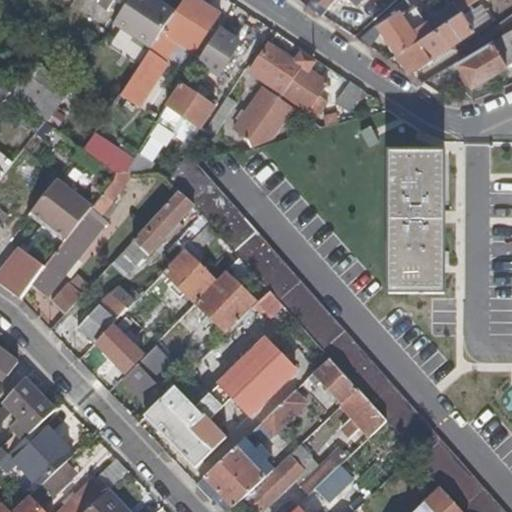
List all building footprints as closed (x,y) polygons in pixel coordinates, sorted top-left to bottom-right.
[(99,0),(98,3),(108,10),(114,0),(115,0),(125,6),(129,0),(99,0)] [(174,12),(153,0),(129,0),(125,6),(112,26),(149,50),(156,39),(162,31),(174,12)] [(219,16),(194,0),(181,0),(174,12),(162,31),(195,53),(219,16)] [(324,6),(315,0),(312,0),(307,6),(320,15),(326,8),(324,6)] [(375,26),(395,55),(417,40),(447,19),(459,11),(475,0),(454,0),(424,22),(412,5),(399,14),(397,10),(375,26)] [(470,28),(459,11),(447,19),(458,36),(470,28)] [(458,36),(447,19),(417,40),(430,58),(459,38),(458,36)] [(511,28),(507,31),(458,61),(473,86),(511,61),(511,28)] [(238,45),(217,31),(196,62),(217,76),(238,45)] [(168,47),(156,39),(149,50),(128,83),(146,94),(166,63),(160,60),(168,47)] [(417,40),(395,55),(408,72),(430,58),(417,40)] [(268,45),(250,73),(316,117),(323,107),(314,101),(326,84),(308,71),(314,62),(301,53),(295,63),(268,45)] [(70,90),(33,63),(24,76),(11,96),(46,122),(48,124),(70,90)] [(11,68),(0,85),(0,87),(11,96),(24,76),(11,68)] [(349,114),(363,92),(341,77),(327,97),(335,102),(334,104),(349,114)] [(99,109),(107,115),(122,91),(114,85),(99,109)] [(166,108),(181,117),(182,116),(201,128),(214,107),(181,85),(166,108)] [(0,87),(0,110),(11,96),(0,87)] [(234,130),(248,140),(252,145),(270,138),(291,108),(262,89),(234,130)] [(236,101),(228,95),(206,129),(214,134),(236,101)] [(181,117),(166,108),(156,124),(189,146),(200,129),(181,117)] [(248,140),(234,130),(228,139),(236,144),(248,140)] [(94,138),(84,150),(97,160),(106,147),(94,138)] [(443,153),(389,154),(387,293),(442,295),(443,223),(443,153)] [(211,223),(210,224),(240,258),(254,273),(265,286),(270,292),(287,310),(466,511),(502,511),(190,162),(163,168),(181,190),(211,223)] [(103,217),(138,172),(123,174),(118,175),(115,181),(93,208),(66,243),(44,270),(32,286),(47,297),(108,221),(103,217)] [(93,208),(58,181),(30,216),(66,243),(93,208)] [(175,243),(184,252),(210,224),(211,223),(190,200),(181,190),(114,262),(127,273),(145,253),(148,255),(163,240),(166,243),(181,226),(178,223),(190,211),(197,219),(175,243)] [(20,251),(0,276),(0,285),(21,300),(32,286),(44,270),(20,251)] [(225,273),(240,287),(254,273),(240,258),(225,273)] [(210,289),(177,259),(164,273),(196,304),(210,289)] [(257,303),(252,299),(240,287),(225,273),(210,289),(196,304),(226,333),(257,303)] [(70,284),(82,296),(91,287),(78,274),(70,284)] [(82,296),(70,284),(69,283),(52,302),(66,315),(82,296)] [(257,303),(257,304),(270,292),(265,286),(252,299),(257,303)] [(126,309),(128,311),(135,304),(120,289),(107,299),(78,329),(94,343),(126,309)] [(172,389),(144,417),(194,469),(294,372),(264,341),(228,377),(221,370),(267,323),(271,327),(287,310),(270,292),(257,304),(211,350),(206,356),(197,364),(212,379),(219,386),(194,411),(172,389)] [(114,367),(124,377),(144,357),(134,347),(114,367)] [(203,352),(206,356),(211,350),(208,347),(203,352)] [(155,384),(160,378),(156,374),(169,361),(157,348),(125,380),(149,406),(163,393),(155,384)] [(17,364),(0,351),(0,372),(7,378),(17,364)] [(357,391),(327,360),(313,374),(313,375),(309,379),(313,383),(318,379),(342,405),(357,391)] [(156,374),(160,378),(173,365),(169,361),(156,374)] [(54,412),(23,381),(3,405),(19,421),(11,429),(17,436),(0,451),(0,463),(2,462),(12,452),(41,424),(54,412)] [(361,426),(370,436),(385,422),(357,390),(357,391),(342,405),(352,416),(344,425),(352,434),(361,426)] [(305,403),(295,391),(253,431),(264,442),(270,436),(273,440),(282,431),(278,428),(305,403)] [(73,458),(41,424),(12,452),(18,459),(44,485),(62,468),(73,458)] [(251,450),(243,441),(203,479),(218,494),(214,498),(223,509),(227,504),(232,510),(264,480),(250,465),(264,452),(257,445),(251,450)] [(307,456),(299,447),(264,480),(232,510),(229,511),(252,511),(255,510),(257,511),(261,511),(302,471),(297,465),(307,456)] [(298,485),(308,496),(347,459),(339,450),(331,458),(329,457),(298,485)] [(18,459),(12,452),(2,462),(8,469),(18,459)] [(128,474),(117,461),(95,482),(106,495),(128,474)] [(72,479),(62,468),(44,485),(39,490),(50,500),(72,479)] [(62,511),(43,511),(30,498),(15,511),(88,511),(106,495),(95,482),(62,511)] [(460,511),(439,489),(414,511),(460,511)] [(121,511),(106,495),(88,511),(121,511)]
